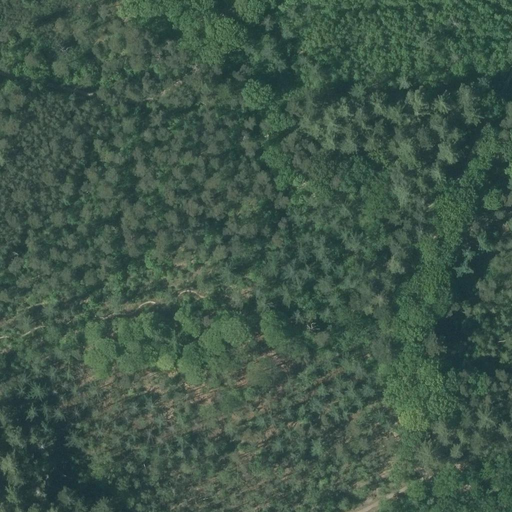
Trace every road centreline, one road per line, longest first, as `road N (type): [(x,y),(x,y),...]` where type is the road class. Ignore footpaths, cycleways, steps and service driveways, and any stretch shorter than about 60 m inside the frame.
road 1 (track): [(0,352),(212,310),(404,332)]
road 2 (track): [(455,183),(402,157),(341,155),(263,96),(186,63)]
road 3 (track): [(0,78),(148,98),(233,0)]
road 4 (track): [(423,271),(455,183),(511,73)]
road 5 (track): [(445,511),(407,424),(404,332)]
road 6 (track): [(0,400),(125,511)]
road 7 (unknown): [(511,454),(494,468),(426,476),(360,511)]
